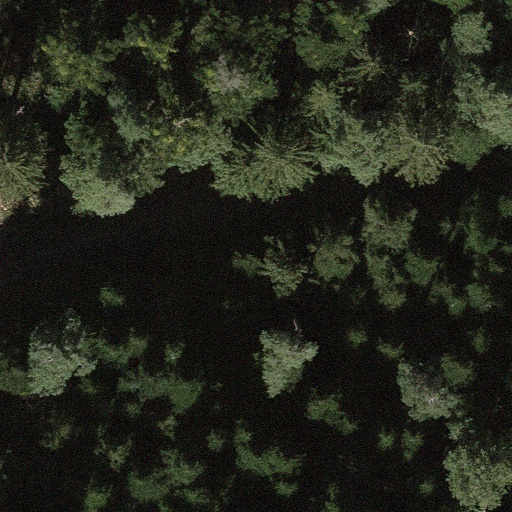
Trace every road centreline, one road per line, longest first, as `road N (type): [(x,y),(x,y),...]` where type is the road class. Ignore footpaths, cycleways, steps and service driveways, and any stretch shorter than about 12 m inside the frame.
road 1 (track): [(0,282),(179,223),(511,174)]
road 2 (track): [(66,511),(0,392)]
